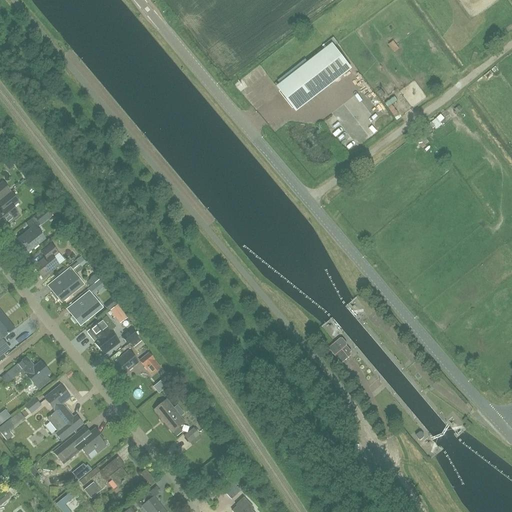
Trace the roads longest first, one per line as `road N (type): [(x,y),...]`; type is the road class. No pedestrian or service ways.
road 1 (unclassified): [(423,511),(298,333),(12,0)]
road 2 (tertiary): [(497,423),(139,0)]
road 3 (residential): [(193,511),(189,496),(0,262)]
road 4 (track): [(511,43),(307,199)]
